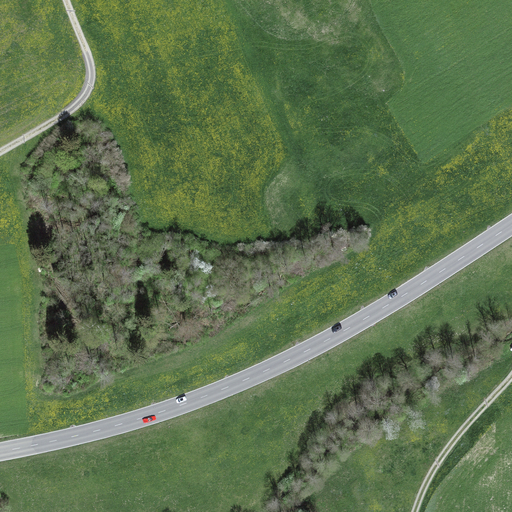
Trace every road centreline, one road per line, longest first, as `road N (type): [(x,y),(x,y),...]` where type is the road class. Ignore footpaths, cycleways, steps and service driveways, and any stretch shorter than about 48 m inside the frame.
road 1 (primary): [(511,223),(282,362),(131,421),(0,452)]
road 2 (track): [(66,0),(90,62),(88,90),(64,115),(0,151)]
road 3 (track): [(511,376),(439,460),(415,511)]
